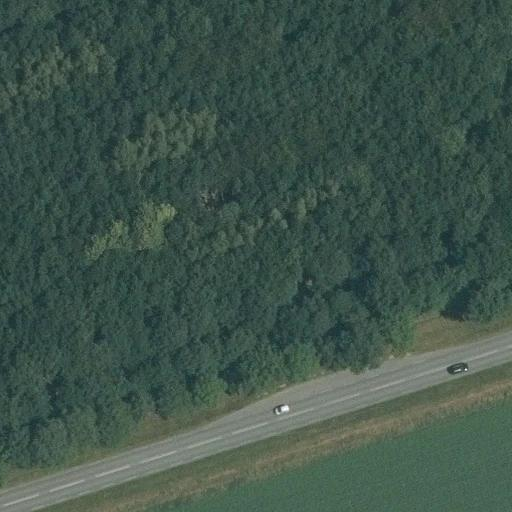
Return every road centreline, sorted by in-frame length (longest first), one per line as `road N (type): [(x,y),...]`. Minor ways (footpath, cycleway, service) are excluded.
road 1 (primary): [(0,508),(511,347)]
road 2 (track): [(0,408),(511,249)]
